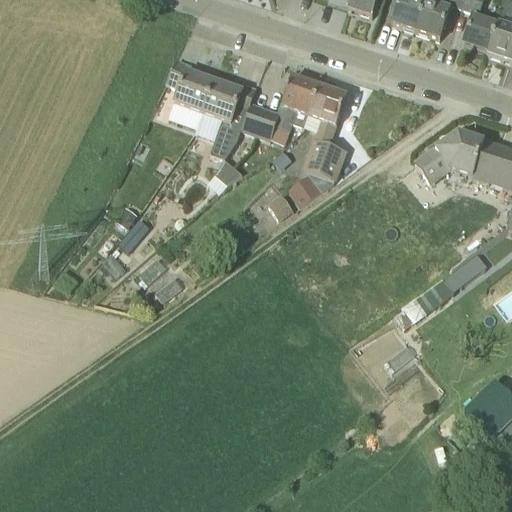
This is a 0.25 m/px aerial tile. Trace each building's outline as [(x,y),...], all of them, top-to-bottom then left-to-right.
[(350,0),(346,14),(372,22),(378,0),(350,0)] [(400,0),(391,29),(415,37),(427,0),(400,0)] [(439,45),(450,12),(460,15),(465,0),(427,0),(415,37),(439,45)] [(465,0),(460,15),(473,19),(462,50),(487,59),(497,31),(485,26),(486,22),(479,20),(485,0),(465,0)] [(511,29),(510,35),(497,31),(487,59),(487,60),(511,68),(511,66),(511,29)] [(193,73),(176,67),(167,91),(179,95),(173,110),(202,120),(213,88),(190,80),(193,73)] [(308,122),(318,93),(291,84),(277,120),(250,111),(241,136),(270,146),(275,133),(288,138),(290,129),(303,134),(308,122)] [(238,89),(236,96),(213,88),(202,120),(221,127),(209,159),(224,165),(236,149),(241,136),(250,111),(255,95),(238,89)] [(318,93),(308,122),(321,127),(314,147),(304,177),(333,187),(344,158),(328,152),(335,132),(336,132),(346,103),(318,93)] [(454,141),(403,178),(417,199),(450,176),(507,195),(511,178),(511,157),(461,140),(460,137),(459,137),(460,140),(454,141)] [(227,191),(241,179),(225,165),(214,179),(227,191)] [(281,201),(268,211),(279,225),(292,216),(281,201)] [(117,226),(128,234),(137,221),(126,213),(117,226)] [(118,251),(128,259),(144,241),(134,233),(118,251)] [(477,260),(452,279),(461,291),(486,272),(477,260)] [(511,267),(491,284),(505,301),(511,295),(511,267)] [(511,413),(490,391),(458,422),(485,450),(511,423),(511,413)]
